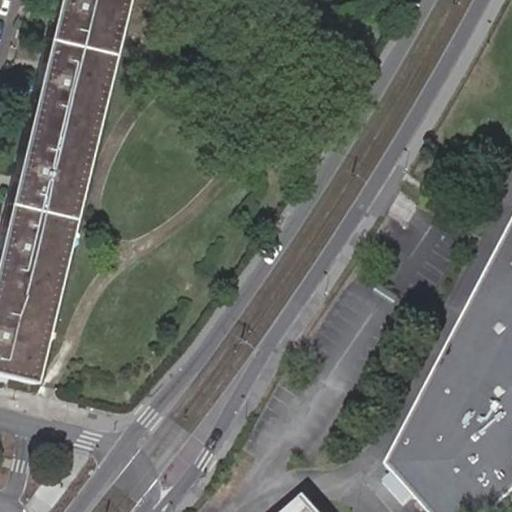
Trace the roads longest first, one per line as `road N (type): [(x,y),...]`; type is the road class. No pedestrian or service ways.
road 1 (tertiary): [(162,511),(203,459),(482,0)]
road 2 (tertiary): [(430,0),(256,281),(118,454)]
